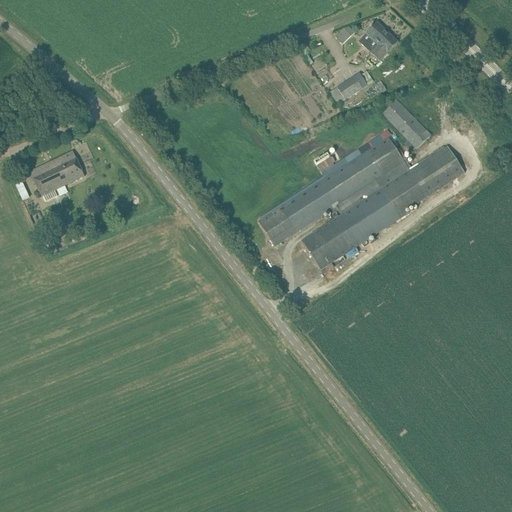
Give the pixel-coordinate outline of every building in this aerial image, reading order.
[(371,38),(363,47),(370,54),(378,45),(380,47),(390,35),(377,23),(373,27),(371,26),(369,29),(370,30),(366,34),(371,38)] [(355,34),(349,27),(341,33),(347,41),(355,34)] [(380,47),(378,45),(370,54),(380,62),(398,42),(390,35),(380,47)] [(348,82),(356,94),(367,86),(367,85),(373,82),(368,73),(361,77),(359,74),(348,82)] [(329,94),(336,106),(345,101),(356,94),(348,82),(329,94)] [(370,101),(386,91),(380,82),(364,92),(370,101)] [(396,102),(393,99),(390,102),(391,106),(382,115),(408,141),(404,145),(412,154),(416,150),(416,151),(431,136),(396,101),(396,102)] [(323,177),(257,220),(258,223),(271,241),(275,247),(296,233),(331,211),(333,214),(338,211),(342,216),(302,242),(320,271),(331,263),(334,268),(345,260),(343,256),(406,215),(404,212),(465,173),(448,147),(444,149),(443,147),(411,167),(387,130),(336,163),(332,158),(331,159),(328,154),(314,163),(320,173),(323,177)] [(57,197),(54,191),(84,177),(73,152),(30,173),(41,197),(43,197),(46,202),(57,197)] [(45,224),(38,228),(42,236),(49,233),(45,224)]
